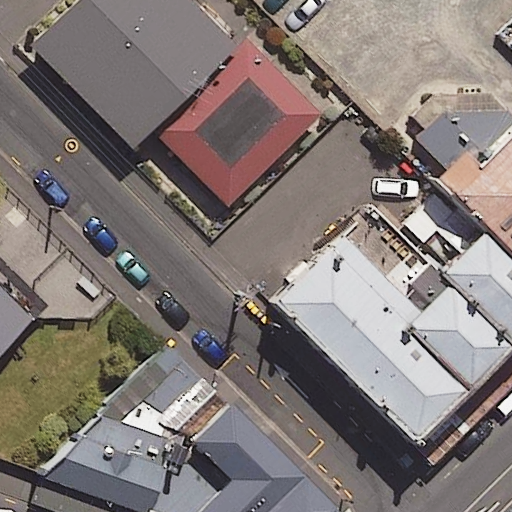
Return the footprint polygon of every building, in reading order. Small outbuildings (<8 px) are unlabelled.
[(148,124),(232,40),(192,0),(68,0),(28,40),(127,139),(145,121),(148,124)] [(232,40),(148,124),(224,201),(316,111),(239,33),(232,40)] [(511,118),(444,187),(478,220),(511,253),(511,118)] [(63,249),(0,187),(0,256),(28,284),(63,249)] [(478,220),(444,187),(407,224),(441,257),(478,220)] [(444,274),(507,337),(511,331),(511,253),(478,220),(441,257),(434,265),(444,274)] [(321,238),(270,290),(413,431),(464,380),(507,337),(444,274),(402,317),(321,238)] [(0,285),(0,347),(31,317),(0,285)] [(39,471),(145,511),(199,511),(270,443),(163,344),(39,471)] [(341,511),(270,443),(199,511),(341,511)]
